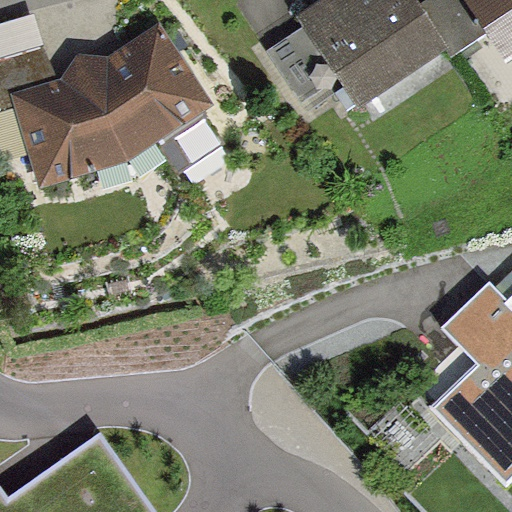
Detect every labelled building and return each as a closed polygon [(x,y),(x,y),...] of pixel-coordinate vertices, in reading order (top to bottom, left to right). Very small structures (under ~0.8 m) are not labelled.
[(428,0),(348,0),(317,23),(379,109),(463,49),(428,0)] [(511,0),(480,0),(511,44),(511,0)] [(179,36),(37,100),(75,182),(216,117),(179,36)] [(437,413),(505,484),(511,477),(511,292),(459,343),(483,368),(437,413)] [(143,511),(100,447),(9,506),(0,495),(0,511),(143,511)]
